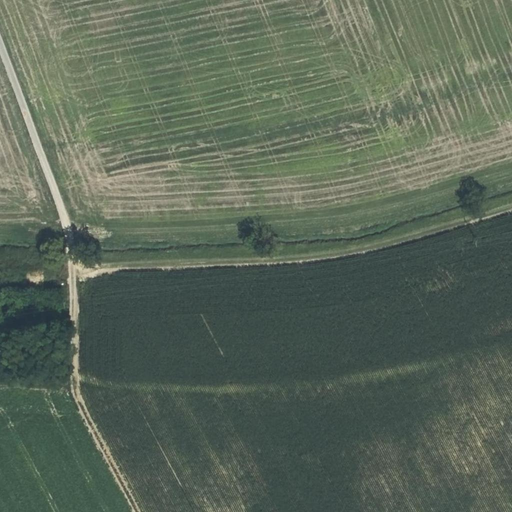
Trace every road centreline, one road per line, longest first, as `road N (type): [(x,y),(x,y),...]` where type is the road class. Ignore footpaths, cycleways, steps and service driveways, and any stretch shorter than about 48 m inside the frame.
road 1 (track): [(511,169),(338,217),(68,231)]
road 2 (track): [(72,269),(331,255),(511,206)]
road 3 (track): [(138,511),(74,392),(72,269)]
road 4 (track): [(0,42),(63,211),(72,269)]
